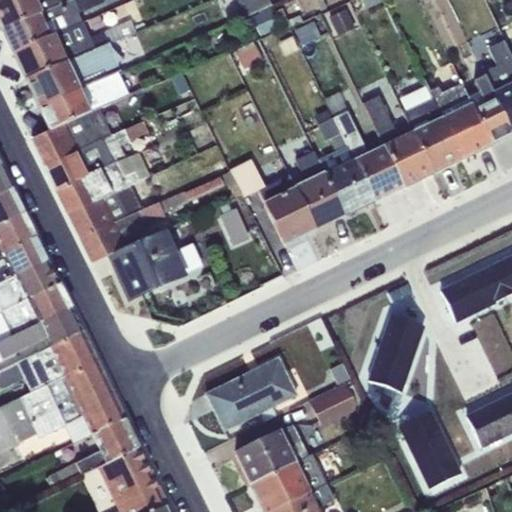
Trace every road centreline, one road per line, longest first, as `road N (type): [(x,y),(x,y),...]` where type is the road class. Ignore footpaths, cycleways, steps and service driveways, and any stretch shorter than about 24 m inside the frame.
road 1 (residential): [(407,248),(122,378)]
road 2 (residential): [(0,131),(122,378)]
road 3 (residential): [(122,378),(189,511)]
